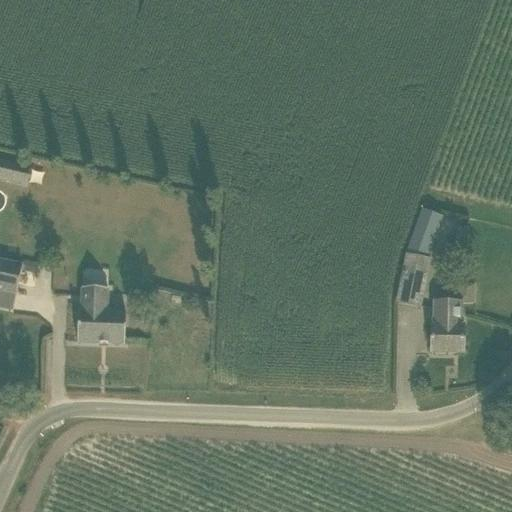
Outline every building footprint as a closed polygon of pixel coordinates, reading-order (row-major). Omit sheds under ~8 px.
[(0,181),(7,183),(11,164),(0,161),(0,181)] [(423,213),(415,236),(430,242),(439,219),(423,213)] [(397,304),(398,304),(420,309),(430,261),(406,256),(397,304)] [(0,293),(15,297),(22,267),(0,262),(0,293)] [(107,291),(88,291),(82,290),(81,313),(78,313),(77,344),(99,345),(108,345),(124,345),(125,314),(107,314),(107,291)] [(464,355),(464,328),(464,326),(462,326),(463,303),(433,302),(433,325),(432,325),(432,354),(464,355)]
